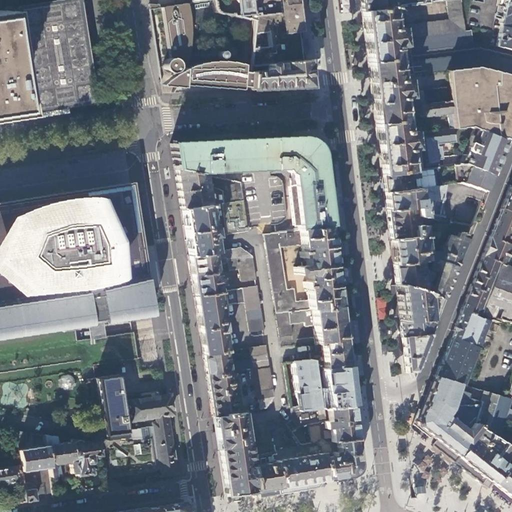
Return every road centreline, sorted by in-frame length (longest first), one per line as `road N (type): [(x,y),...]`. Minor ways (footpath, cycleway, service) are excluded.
road 1 (secondary): [(201,485),(150,135)]
road 2 (residential): [(511,149),(416,389),(374,398)]
road 3 (residential): [(374,398),(339,110)]
road 4 (residential): [(339,110),(150,120)]
road 5 (residential): [(39,511),(201,485)]
road 6 (residential): [(150,135),(0,159)]
road 7 (secondary): [(131,0),(150,120)]
